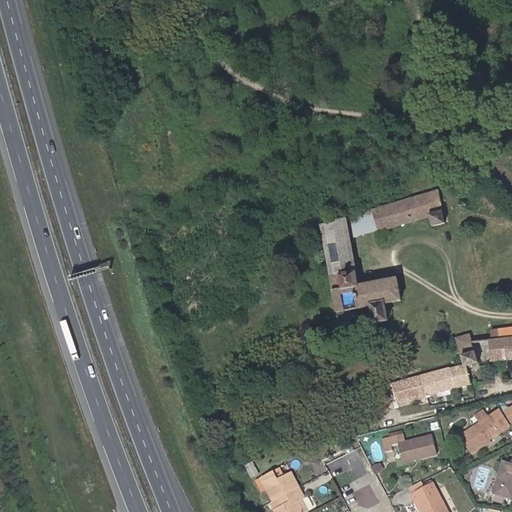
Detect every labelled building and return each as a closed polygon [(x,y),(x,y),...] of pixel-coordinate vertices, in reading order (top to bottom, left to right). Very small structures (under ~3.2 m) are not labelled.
[(368,212),(365,203),(344,208),(344,210),(323,214),(325,222),(321,223),(337,310),(372,305),(375,322),(388,320),(386,302),(402,300),(398,278),(359,284),(348,238),(432,216),(435,225),(446,223),(439,191),(374,210),(368,212)] [(372,201),(365,203),(368,212),(374,210),(372,201)] [(511,359),(511,326),(490,329),(491,339),(481,340),(480,332),(456,338),(464,364),(455,366),(392,384),(397,403),(407,400),(409,407),(444,398),(444,396),(442,391),(454,388),(472,384),(469,372),(475,371),(474,364),(479,363),(511,359)] [(499,414),(508,427),(511,424),(511,411),(510,407),(499,414)] [(459,438),(470,455),(485,445),(484,443),(487,441),(508,427),(499,414),(497,411),(486,419),(481,412),(472,418),(477,425),(459,438)] [(419,458),(419,462),(436,458),(431,438),(405,445),(403,436),(381,442),(384,455),(392,453),(391,448),(397,446),(398,451),(401,462),(419,458)] [(511,465),(503,462),(493,494),(511,499),(511,465)] [(251,463),(244,466),(249,479),(257,477),(251,463)] [(478,467),(471,486),(482,490),(486,475),(489,475),(491,472),(488,471),(489,470),(478,467)] [(265,491),(271,503),(290,493),(296,490),(297,489),(290,474),(277,480),(273,473),(259,480),(265,491)] [(265,491),(259,480),(253,482),(258,494),(265,491)] [(414,501),(419,511),(445,511),(435,490),(431,483),(422,487),(408,494),(412,502),(414,501)] [(296,490),(290,493),(269,504),(272,511),(304,511),(298,501),(297,499),(300,497),(296,490)]
